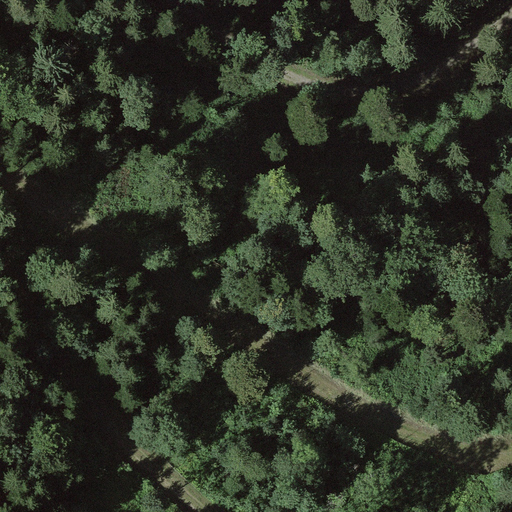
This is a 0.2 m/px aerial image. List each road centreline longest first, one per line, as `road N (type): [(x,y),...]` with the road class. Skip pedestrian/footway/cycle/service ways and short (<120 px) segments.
road 1 (track): [(0,174),(341,400),(441,444),(511,446)]
road 2 (track): [(172,0),(263,67),(322,92),(390,89),(439,72),(511,18)]
